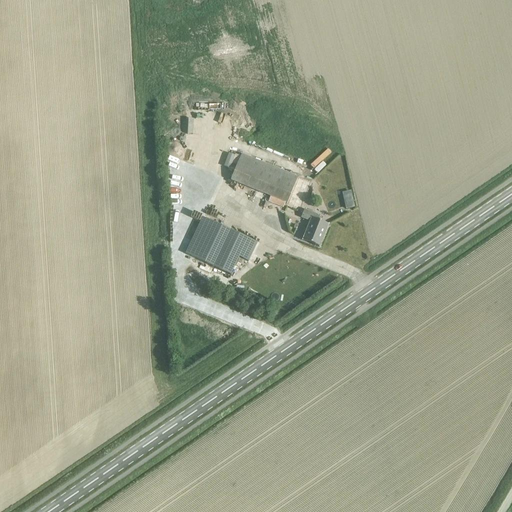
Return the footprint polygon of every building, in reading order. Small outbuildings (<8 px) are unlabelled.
[(215,120),(218,105),(210,104),(207,119),(215,120)] [(231,181),(287,204),(297,178),(242,155),(231,181)] [(309,183),(297,178),(287,204),(286,206),(298,211),(309,183)] [(354,189),(345,190),(347,206),(356,204),(354,189)] [(301,218),(307,220),(311,221),(303,241),(319,248),(328,225),(317,221),(318,218),(319,214),(305,209),(301,218)] [(248,262),(257,244),(203,218),(201,221),(186,254),(231,276),(239,258),(248,262)]
